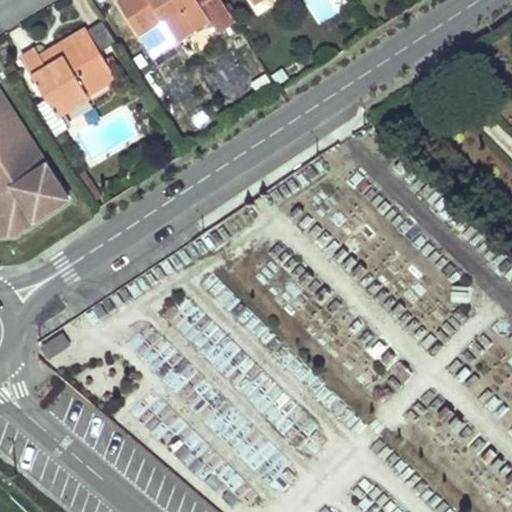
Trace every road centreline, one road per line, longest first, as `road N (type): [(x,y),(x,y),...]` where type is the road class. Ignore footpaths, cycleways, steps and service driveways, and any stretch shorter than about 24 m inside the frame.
road 1 (tertiary): [(480,0),(66,268)]
road 2 (residential): [(26,415),(140,511)]
